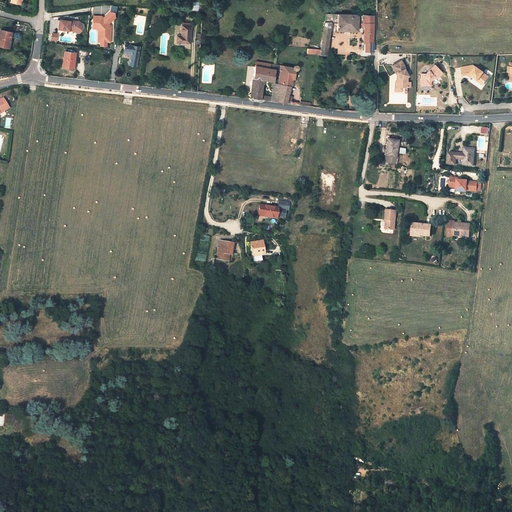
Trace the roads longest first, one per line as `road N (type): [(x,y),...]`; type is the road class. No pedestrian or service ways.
road 1 (unclassified): [(511,118),(372,117),(31,75)]
road 2 (unknown): [(227,98),(206,217),(236,225)]
